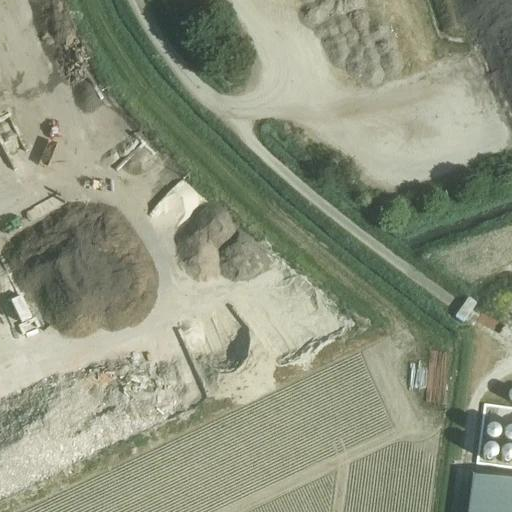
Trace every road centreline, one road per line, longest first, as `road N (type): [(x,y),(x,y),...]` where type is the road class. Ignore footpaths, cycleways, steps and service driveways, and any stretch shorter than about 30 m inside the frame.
road 1 (unclassified): [(466,313),(265,158),(182,73),(133,0)]
road 2 (track): [(245,0),(332,111),(363,113),(511,58)]
